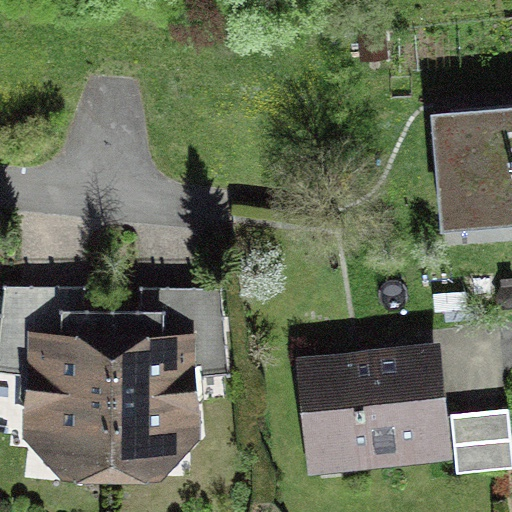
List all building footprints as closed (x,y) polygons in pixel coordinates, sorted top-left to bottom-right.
[(511,116),(444,122),(448,173),(481,171),(484,208),(511,205),(511,116)] [(76,292),(8,291),(1,360),(37,364),(29,433),(41,445),(68,445),(68,457),(70,457),(83,469),(111,470),(112,310),(76,310),(76,292)] [(180,447),(193,435),(187,365),(222,362),(216,293),(148,292),(148,311),(112,310),(111,470),(139,471),(151,458),(154,458),(154,446),(180,447)] [(434,349),(311,362),(320,444),(357,440),(359,458),(418,452),(416,434),(443,431),(434,349)] [(511,465),(511,451),(507,406),(450,412),(456,471),(511,465)]
